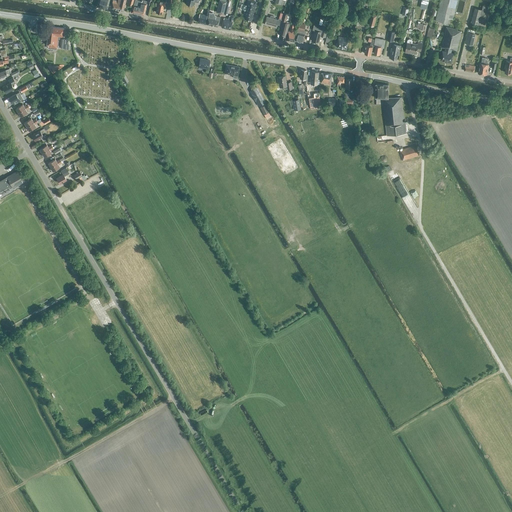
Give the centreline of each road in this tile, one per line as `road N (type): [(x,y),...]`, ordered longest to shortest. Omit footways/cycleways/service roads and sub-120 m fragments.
road 1 (tertiary): [(241,511),(0,103)]
road 2 (tertiary): [(356,74),(0,14)]
road 3 (unclassified): [(360,56),(49,0)]
road 4 (tertiary): [(511,105),(356,74)]
road 5 (unclassified): [(511,82),(360,56)]
